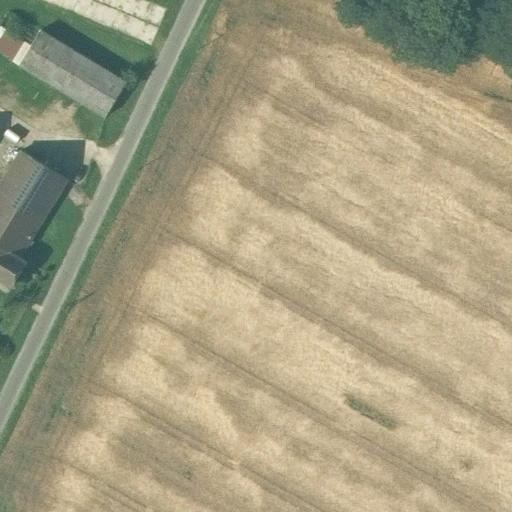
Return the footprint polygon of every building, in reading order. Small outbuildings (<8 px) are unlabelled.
[(64,0),(62,8),(75,12),(79,0),(64,0)] [(26,44),(6,30),(0,39),(0,51),(14,61),(26,44)] [(127,82),(41,30),(19,65),(105,117),(127,82)] [(0,187),(0,244),(20,257),(68,178),(23,150),(0,187)] [(0,244),(0,279),(11,287),(27,262),(20,257),(0,244)]
